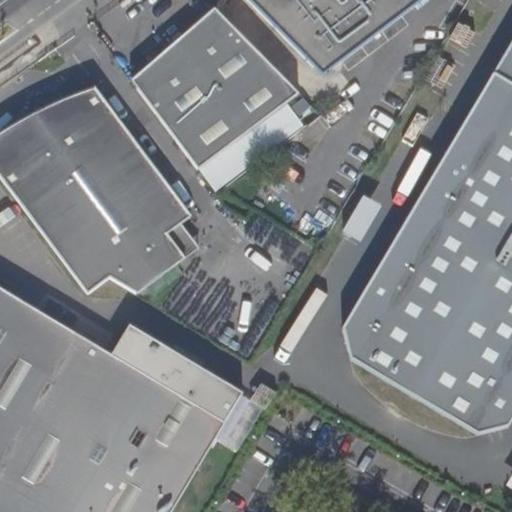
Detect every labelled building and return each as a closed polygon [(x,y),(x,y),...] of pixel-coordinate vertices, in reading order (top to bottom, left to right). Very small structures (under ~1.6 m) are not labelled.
[(241,0),(309,67),(329,67),(419,0),(241,0)] [(200,17),(127,81),(194,170),(295,95),(211,9),(200,17)] [(511,424),(511,42),(343,330),(353,359),(481,434),(511,427),(511,424)] [(188,215),(97,94),(67,102),(34,97),(31,119),(0,138),(0,183),(84,293),(105,278),(163,234),(177,223),(188,215)] [(341,231),(358,241),(379,205),(361,194),(341,231)] [(163,234),(181,258),(195,247),(177,223),(163,234)] [(163,234),(105,278),(132,295),(181,258),(163,234)] [(170,394),(102,352),(49,320),(6,294),(0,290),(0,511),(164,511),(219,424),(170,394)]
